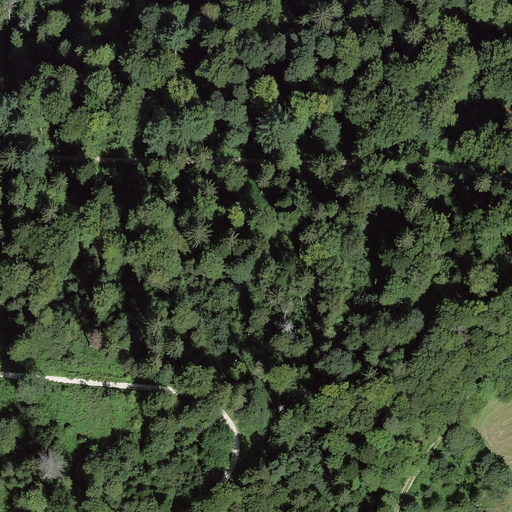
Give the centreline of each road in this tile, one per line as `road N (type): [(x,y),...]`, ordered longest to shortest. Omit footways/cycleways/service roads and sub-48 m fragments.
road 1 (track): [(511,181),(411,163),(0,159)]
road 2 (track): [(185,511),(234,463),(232,428),(217,407),(184,391),(0,375)]
road 3 (track): [(395,511),(440,438),(511,370)]
